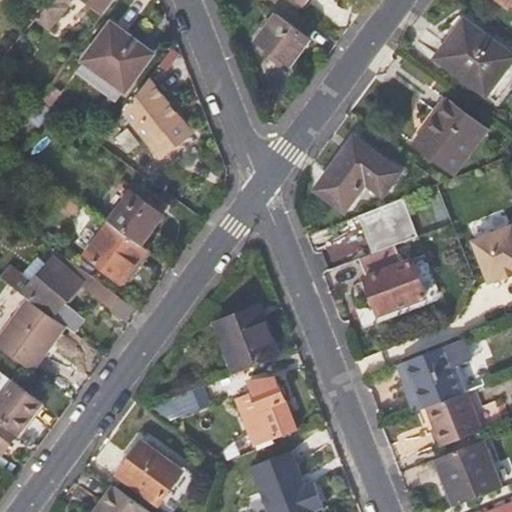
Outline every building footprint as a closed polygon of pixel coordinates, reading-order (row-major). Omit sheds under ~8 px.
[(93,0),(106,10),(114,0),(51,0),(38,17),(50,28),(68,7),(63,3),(65,0),(93,0)] [(311,37),(279,14),(259,41),(291,65),(311,37)] [(486,94),(511,59),(511,51),(463,17),(435,56),(486,94)] [(113,21),(86,58),(127,90),(156,53),(113,21)] [(126,110),(161,156),(193,133),(151,78),(126,110)] [(63,91),(53,84),(42,99),(52,106),(63,91)] [(410,139),(415,143),(447,99),(441,95),(410,139)] [(415,143),(459,175),(460,175),(470,161),(466,158),(487,129),(447,99),(415,143)] [(27,120),(40,129),(53,110),(41,101),(27,120)] [(368,181),(385,193),(401,171),(352,136),(317,184),(348,207),(368,181)] [(0,156),(9,144),(0,137),(0,156)] [(132,189),(110,219),(144,243),(165,214),(132,189)] [(417,235),(402,197),(359,214),(373,252),(417,235)] [(127,282),(152,250),(144,243),(110,219),(86,252),(127,282)] [(511,225),(473,241),(490,283),(502,278),(503,280),(511,276),(511,225)] [(80,315),(71,308),(66,304),(82,285),(86,288),(108,305),(118,292),(63,252),(58,258),(51,253),(45,260),(36,254),(23,272),(13,285),(29,297),(68,326),(75,331),(81,323),(80,315)] [(441,298),(424,256),(363,279),(379,321),(441,298)] [(23,272),(12,263),(1,276),(13,285),(23,272)] [(71,308),(86,288),(82,285),(66,304),(71,308)] [(29,297),(0,337),(0,343),(34,370),(68,326),(29,297)] [(213,321),(233,374),(280,356),(259,303),(213,321)] [(465,391),(447,345),(406,360),(424,407),(427,405),(465,391)] [(254,390),(235,398),(254,446),(255,445),(257,449),(273,443),(271,439),(296,429),(278,381),(276,381),(274,375),(250,380),(254,390)] [(0,449),(4,453),(44,401),(13,378),(0,395),(0,449)] [(210,403),(204,386),(151,406),(169,420),(210,403)] [(484,430),(468,390),(465,391),(427,405),(444,445),(484,430)] [(487,438),(484,430),(444,445),(446,453),(484,439),(487,438)] [(435,458),(454,506),(503,487),(484,439),(446,453),(435,458)] [(159,502),(181,471),(142,442),(119,473),(159,502)] [(297,447),(252,463),(270,511),(313,511),(329,506),(319,478),(309,481),(297,447)] [(114,485),(100,504),(106,509),(103,511),(151,511),(114,485)] [(511,511),(511,500),(482,511),(511,511)]
